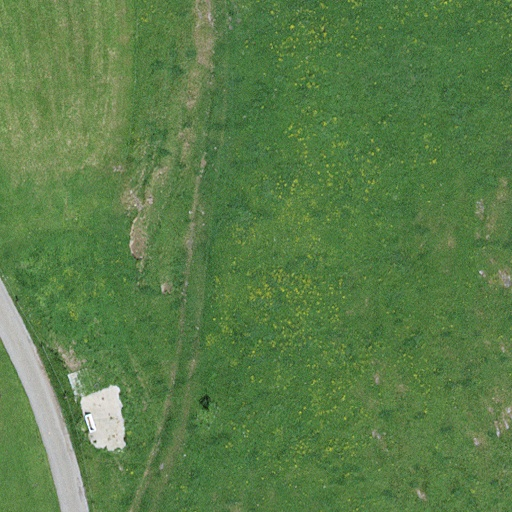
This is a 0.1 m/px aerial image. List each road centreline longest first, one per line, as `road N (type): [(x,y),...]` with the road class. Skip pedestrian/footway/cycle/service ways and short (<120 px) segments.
road 1 (track): [(143,511),(166,457),(185,373),(214,110),(214,0)]
road 2 (track): [(0,308),(64,453),(76,511)]
